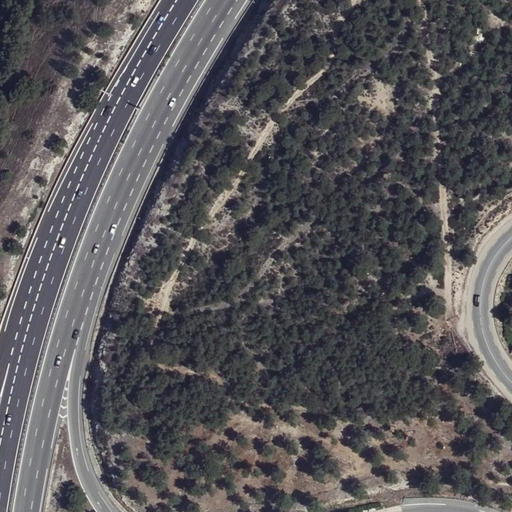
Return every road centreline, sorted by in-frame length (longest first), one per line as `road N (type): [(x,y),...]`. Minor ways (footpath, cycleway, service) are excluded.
road 1 (motorway): [(192,0),(122,107),(56,243),(20,367)]
road 2 (motorway): [(64,341),(92,257),(162,103),(227,0)]
road 3 (motorway): [(105,511),(82,469),(64,341)]
road 4 (motorway): [(27,511),(64,341)]
road 5 (secondary): [(511,382),(497,367),(479,312),(487,269),(511,237)]
